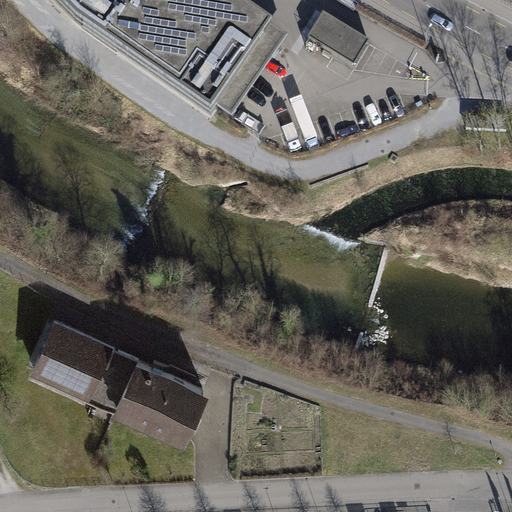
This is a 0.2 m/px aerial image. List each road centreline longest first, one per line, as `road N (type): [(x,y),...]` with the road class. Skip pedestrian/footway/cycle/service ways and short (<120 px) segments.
road 1 (track): [(0,257),(135,326),(321,396),(511,450)]
road 2 (unclassified): [(25,511),(511,490)]
